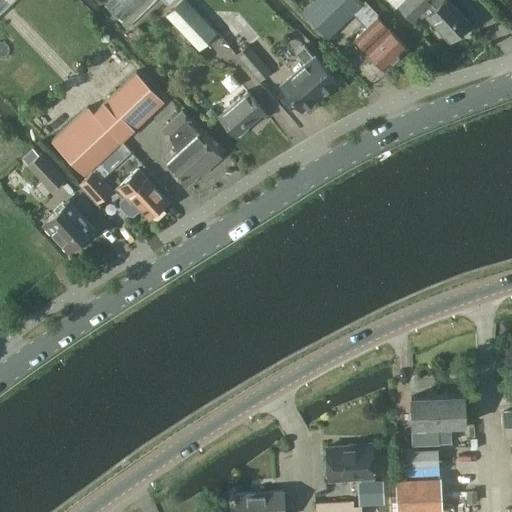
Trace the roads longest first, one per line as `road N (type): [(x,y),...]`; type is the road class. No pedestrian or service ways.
road 1 (secondary): [(0,379),(218,229),(395,126),(511,85)]
road 2 (tertiary): [(90,511),(268,391),(511,283)]
